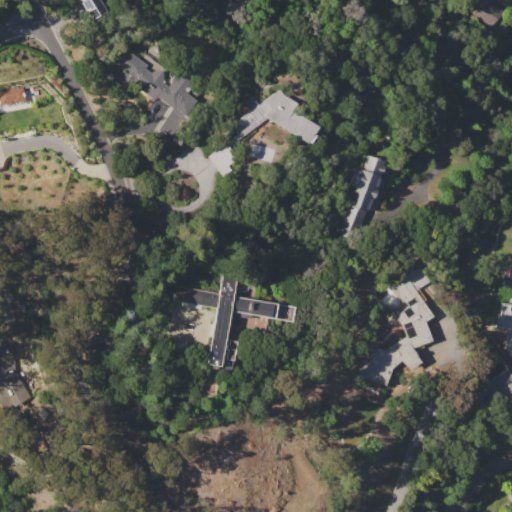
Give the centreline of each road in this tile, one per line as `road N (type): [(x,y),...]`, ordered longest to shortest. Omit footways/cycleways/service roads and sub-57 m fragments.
road 1 (residential): [(38,19),(115,171),(123,210),(124,253),(81,354),(86,393),(179,511),(451,509),(496,464),(511,460)]
road 2 (residential): [(0,445),(111,511)]
